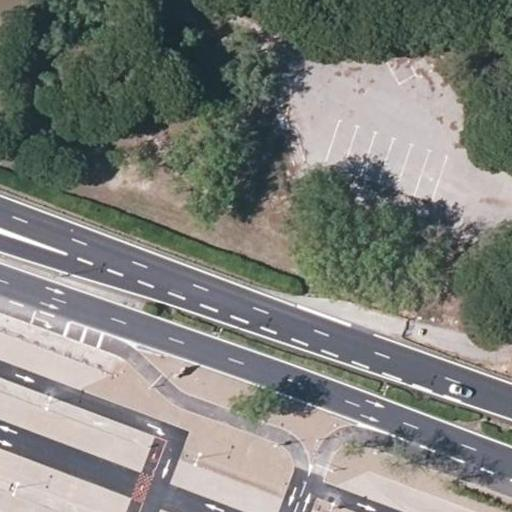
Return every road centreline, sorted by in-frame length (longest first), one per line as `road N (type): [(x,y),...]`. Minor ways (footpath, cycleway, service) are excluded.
road 1 (primary): [(0,278),(511,464)]
road 2 (primary): [(511,401),(19,216)]
